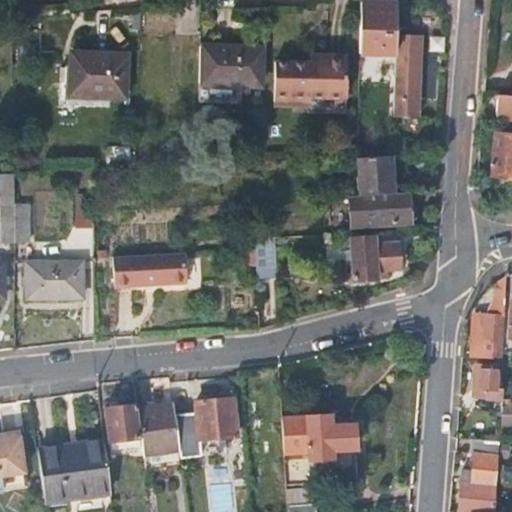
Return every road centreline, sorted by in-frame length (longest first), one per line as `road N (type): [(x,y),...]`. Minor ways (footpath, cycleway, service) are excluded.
road 1 (residential): [(448,294),(332,334),(182,361),(0,375)]
road 2 (residential): [(471,0),(448,294)]
road 3 (residential): [(448,294),(430,511)]
